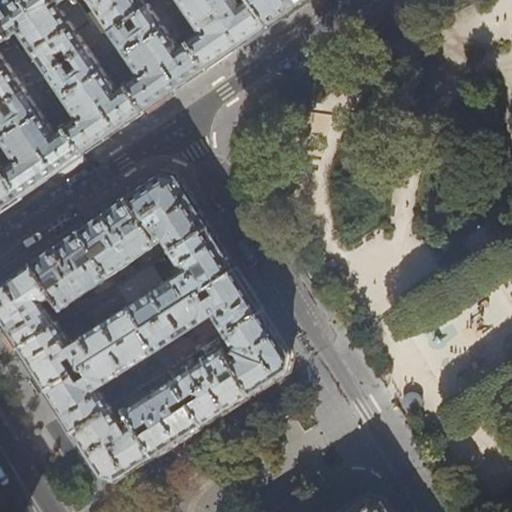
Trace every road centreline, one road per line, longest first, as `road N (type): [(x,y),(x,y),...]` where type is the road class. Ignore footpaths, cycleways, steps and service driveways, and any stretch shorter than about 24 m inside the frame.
road 1 (residential): [(180,126),(428,511)]
road 2 (residential): [(180,126),(364,0)]
road 3 (residential): [(0,248),(180,126)]
